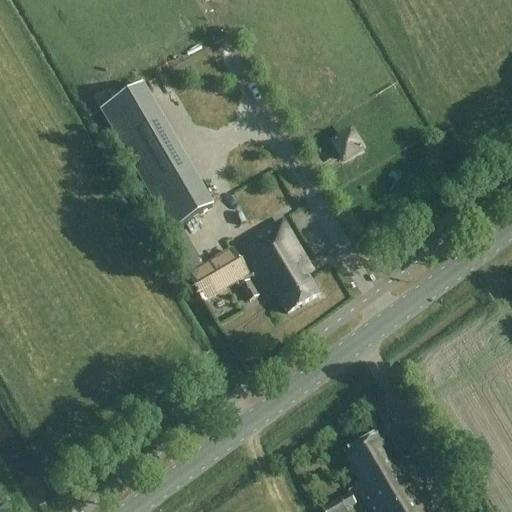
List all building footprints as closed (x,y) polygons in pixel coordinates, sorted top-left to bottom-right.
[(100,112),(150,198),(192,174),(141,87),(100,112)] [(192,174),(150,198),(171,233),(212,209),(192,174)] [(328,199),(316,205),(328,230),(340,224),(328,199)] [(286,316),(319,297),(306,275),(310,273),(281,223),(240,248),(269,298),(274,295),(286,316)] [(244,277),(230,253),(188,278),(202,302),(244,277)] [(249,282),(239,289),(248,304),(258,298),(249,282)] [(426,511),(411,486),(406,489),(399,477),(404,474),(397,463),(392,466),(376,437),(375,436),(343,455),(343,456),(344,456),(361,486),(355,488),(368,511),(426,511)] [(347,511),(356,507),(348,495),(321,511),(347,511)] [(463,508),(469,505),(464,496),(458,499),(463,508)]
